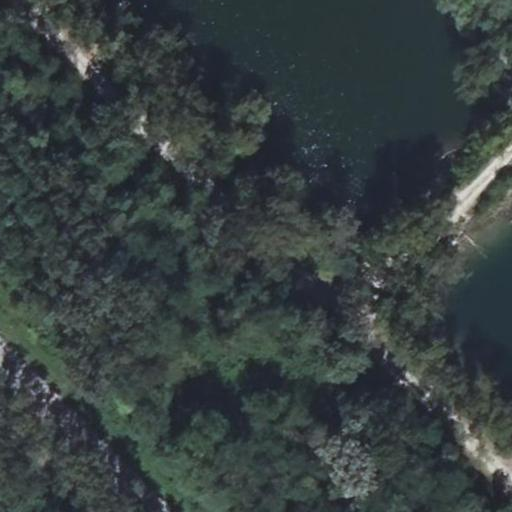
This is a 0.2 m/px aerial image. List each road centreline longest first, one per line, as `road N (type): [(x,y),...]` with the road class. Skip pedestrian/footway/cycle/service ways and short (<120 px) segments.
road 1 (track): [(511,489),(27,0)]
road 2 (track): [(330,304),(511,145)]
